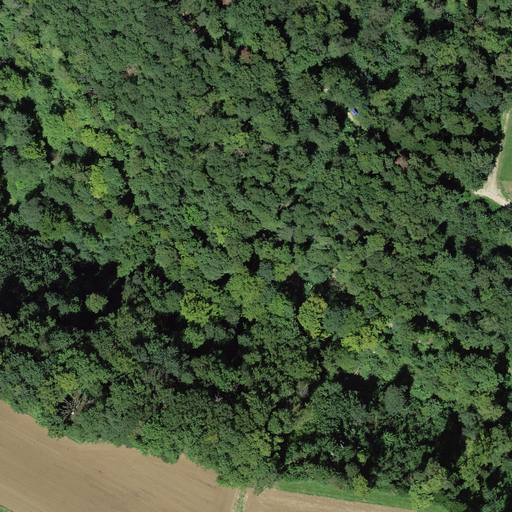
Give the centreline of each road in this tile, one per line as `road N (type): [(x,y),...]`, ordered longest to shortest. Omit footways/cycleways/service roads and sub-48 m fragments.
road 1 (track): [(511,379),(503,366),(481,359),(427,354),(372,335),(136,211),(57,143),(0,73)]
road 2 (track): [(511,213),(488,199),(507,81)]
